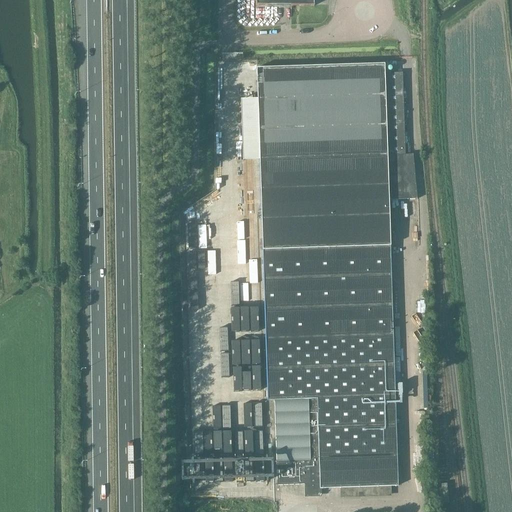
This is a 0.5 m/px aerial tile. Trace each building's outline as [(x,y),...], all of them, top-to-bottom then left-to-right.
[(384,65),(368,66),(257,69),(263,251),(266,339),(268,400),(275,400),(277,461),(277,486),(305,485),(305,496),(321,496),(321,489),(398,486),(388,201),(418,200),(413,155),(405,155),(402,73),(384,74),(384,65)] [(190,219),(189,233),(201,234),(202,220),(190,219)] [(248,244),(249,274),(258,274),(258,244),(248,244)] [(226,274),(248,273),(247,245),(226,245),(226,274)] [(234,292),(224,292),(223,308),(228,308),(227,314),(242,315),(241,322),(258,322),(259,308),(250,307),(250,298),(259,298),(260,277),(250,277),(249,293),(244,293),(244,278),(234,278),(234,292)] [(233,427),(236,437),(246,433),(244,427),(239,429),(238,425),(233,427)] [(257,444),(257,451),(251,451),(251,457),(258,458),(258,452),(264,452),(265,444),(257,444)] [(230,448),(231,464),(235,463),(235,458),(238,458),(238,447),(230,448)] [(207,475),(207,461),(193,461),(193,476),(207,475)] [(224,474),(224,463),(216,463),(216,474),(224,474)]
